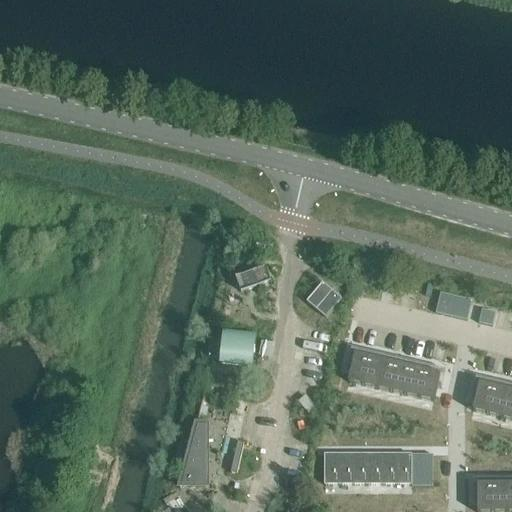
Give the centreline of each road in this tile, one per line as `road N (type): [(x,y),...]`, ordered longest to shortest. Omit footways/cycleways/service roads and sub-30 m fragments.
road 1 (tertiary): [(305,169),(0,99)]
road 2 (residential): [(296,224),(274,352),(276,432),(264,485),(246,511)]
road 3 (tertiary): [(511,227),(305,169)]
road 4 (residential): [(361,309),(511,344)]
